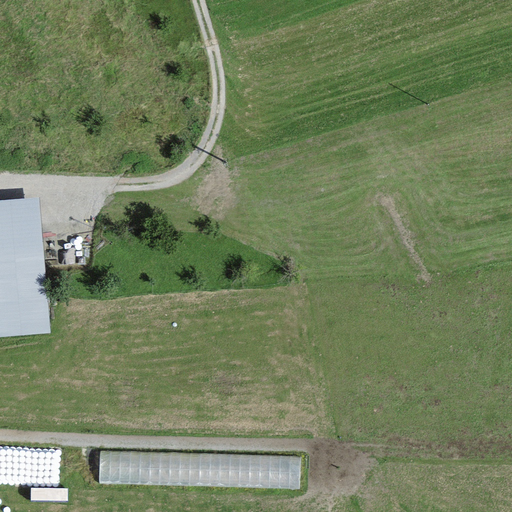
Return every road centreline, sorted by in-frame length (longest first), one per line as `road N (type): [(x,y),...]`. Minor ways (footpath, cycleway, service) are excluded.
road 1 (track): [(371,444),(0,431)]
road 2 (track): [(198,0),(219,66),(207,143),(168,182),(85,188)]
